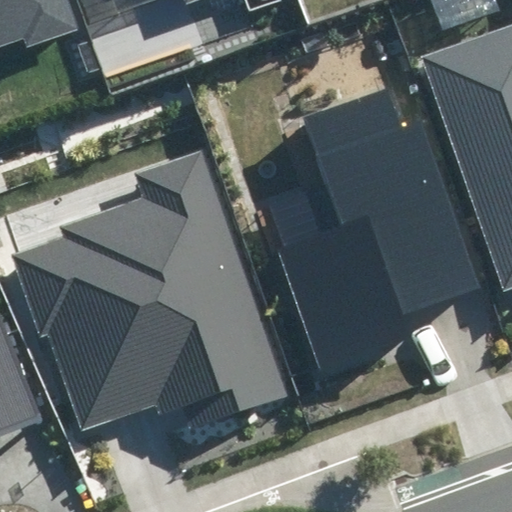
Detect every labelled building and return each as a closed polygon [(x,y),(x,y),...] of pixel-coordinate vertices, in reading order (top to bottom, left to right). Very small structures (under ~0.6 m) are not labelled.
[(79,26),(70,0),(0,0),(0,42),(25,34),(28,43),(79,26)] [(511,29),(425,58),(501,287),(511,283),(511,29)] [(339,227),(282,247),(324,368),(412,338),(405,319),(482,292),(423,122),(402,129),(389,92),(302,122),(339,227)] [(65,238),(17,254),(79,432),(154,406),(158,418),(195,406),(201,423),(284,395),(201,154),(137,175),(145,200),(62,229),(65,238)] [(0,441),(41,425),(0,319),(0,441)]
